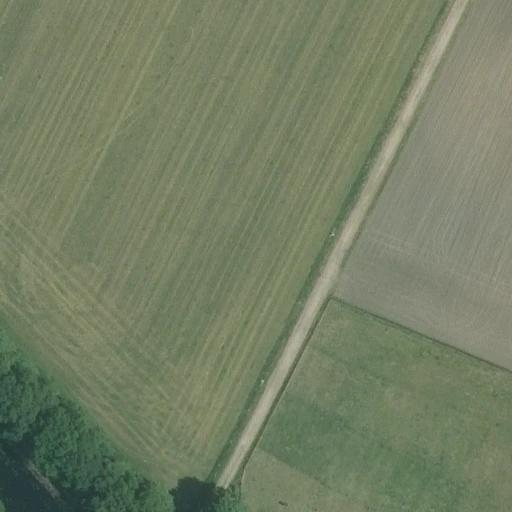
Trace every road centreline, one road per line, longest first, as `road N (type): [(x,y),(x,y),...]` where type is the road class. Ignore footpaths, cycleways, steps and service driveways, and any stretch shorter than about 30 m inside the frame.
road 1 (track): [(208,511),(464,0)]
road 2 (unclassified): [(0,395),(106,511)]
